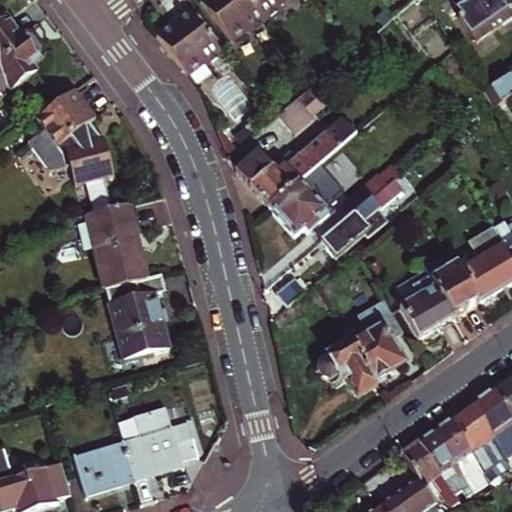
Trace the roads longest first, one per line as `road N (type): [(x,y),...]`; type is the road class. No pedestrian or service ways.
road 1 (residential): [(97,19),(180,132),(197,172),(275,500)]
road 2 (residential): [(275,500),(511,335)]
